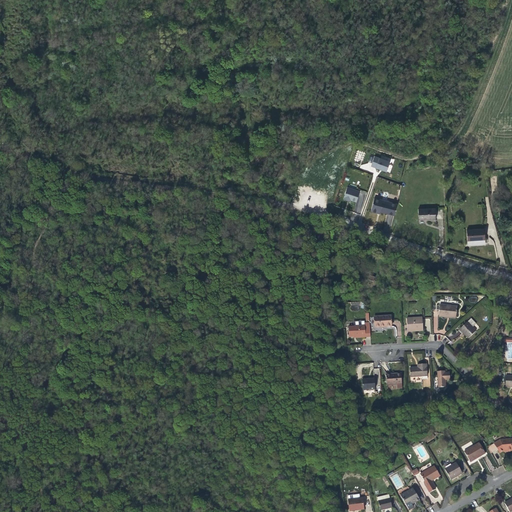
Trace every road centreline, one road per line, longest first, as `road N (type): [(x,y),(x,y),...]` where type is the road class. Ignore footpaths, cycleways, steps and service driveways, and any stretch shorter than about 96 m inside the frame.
road 1 (track): [(395,236),(316,210),(112,176),(0,146)]
road 2 (track): [(296,203),(305,170),(349,145),(403,161),(450,147)]
road 3 (residential): [(353,348),(434,343),(511,414)]
road 4 (track): [(508,0),(450,147)]
road 5 (track): [(300,208),(249,150),(247,80)]
road 6 (residential): [(395,236),(511,279)]
